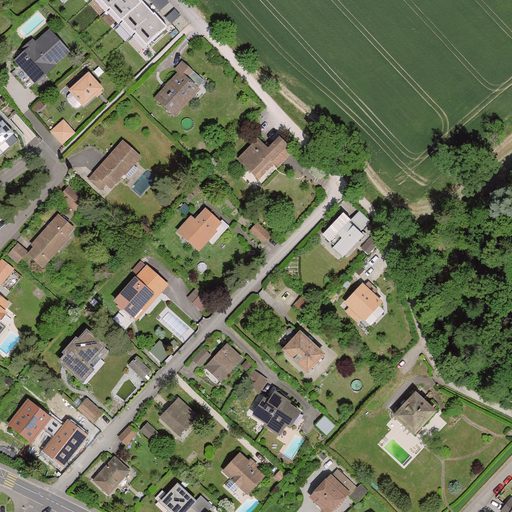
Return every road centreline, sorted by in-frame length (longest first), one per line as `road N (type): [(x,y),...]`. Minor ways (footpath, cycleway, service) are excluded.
road 1 (residential): [(49,499),(345,182)]
road 2 (track): [(511,139),(446,203),(407,207),(277,84),(249,78)]
road 3 (residential): [(511,413),(440,374),(394,243),(345,182)]
road 4 (residential): [(345,182),(178,0)]
road 5 (residential): [(0,183),(40,152),(60,175),(0,241)]
